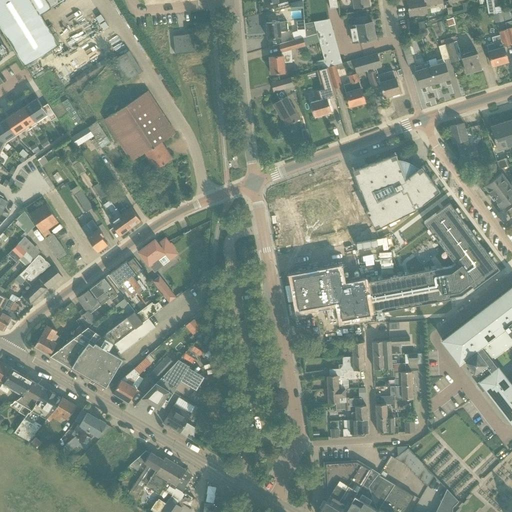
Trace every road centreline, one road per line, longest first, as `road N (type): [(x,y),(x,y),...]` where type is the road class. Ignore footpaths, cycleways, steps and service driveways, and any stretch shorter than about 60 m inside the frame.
road 1 (residential): [(254,183),(152,228),(30,320),(6,349)]
road 2 (unclassified): [(296,442),(254,183)]
road 3 (tertiary): [(212,468),(6,349)]
road 4 (residential): [(254,183),(233,3)]
road 5 (residential): [(254,183),(422,120)]
road 6 (residential): [(505,437),(434,341),(464,313)]
road 7 (residential): [(422,120),(511,248)]
road 8 (unknown): [(102,404),(137,350),(195,303)]
road 9 (residential): [(422,120),(387,0)]
